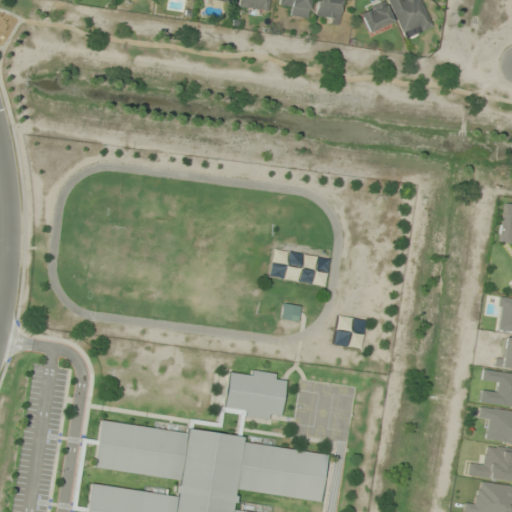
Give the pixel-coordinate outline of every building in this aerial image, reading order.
[(267,0),(237,0),(237,7),(266,11),(267,0)] [(286,15),(306,18),(308,0),(277,0),(277,4),(287,5),(286,15)] [(338,0),(315,0),(315,21),(339,21),(338,0)] [(419,0),(402,0),(399,1),(398,0),(385,0),(401,37),(430,26),(419,0)] [(366,32),(391,21),(382,1),(357,12),(366,32)] [(511,204),(502,203),(496,241),(508,243),(511,221),(511,204)] [(322,285),(326,257),(270,250),(267,278),(322,285)] [(297,304),(280,303),(279,319),(296,320),(297,304)] [(357,348),(358,334),(360,335),(361,321),(349,320),(349,318),(335,317),(334,330),(332,330),(331,346),(357,348)] [(227,373),(221,412),(266,419),(267,414),(277,415),(282,381),(273,379),(274,374),(249,370),(248,376),(227,373)] [(323,454),(244,444),(238,438),(98,420),(92,468),(171,478),(175,482),(173,496),(89,485),(84,511),(238,511),(230,511),(233,490),(317,501),(323,454)]
